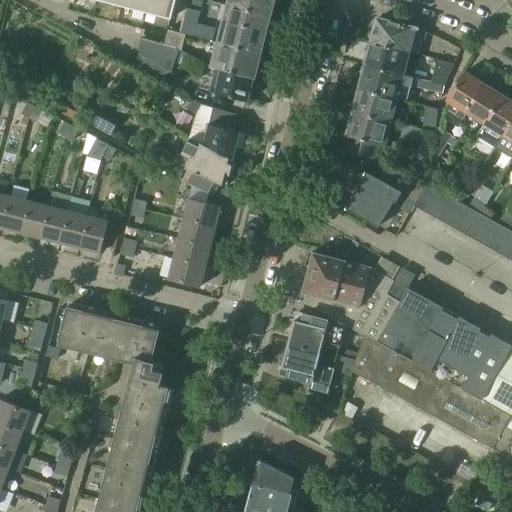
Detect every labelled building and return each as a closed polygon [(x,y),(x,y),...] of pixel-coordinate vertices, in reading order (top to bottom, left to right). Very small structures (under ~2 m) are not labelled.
[(99,0),(171,19),(176,0),(99,0)] [(230,0),(229,5),(270,16),(273,5),(275,3),(276,0),(230,0)] [(264,45),(263,42),(270,16),(229,5),(222,3),(218,17),(225,19),(219,43),(260,54),(261,50),(264,48),(264,45)] [(373,31),(371,38),(373,41),(373,42),(411,52),(419,54),(422,39),(425,40),(427,32),(418,28),(379,18),(376,29),(373,31)] [(165,44),(176,48),(180,32),(169,29),(165,44)] [(180,32),(176,48),(182,50),(186,34),(180,32)] [(165,44),(160,43),(143,38),(135,65),(148,73),(154,64),(172,76),(182,50),(176,48),(165,44)] [(369,55),(367,66),(405,76),(411,52),(373,42),(372,44),(369,45),(368,52),(369,55)] [(213,67),(217,68),(253,78),(257,65),(260,64),(260,61),(259,58),(260,54),(219,43),(213,67)] [(205,73),(209,65),(197,58),(193,66),(205,73)] [(455,64),(437,59),(431,82),(445,85),(455,64)] [(361,78),(359,85),(361,87),(361,89),(399,99),(408,101),(414,78),(405,76),(367,66),(364,76),(361,78)] [(248,98),(251,98),(253,89),(251,89),(253,78),(217,68),(211,91),(247,101),(248,98)] [(462,119),(467,111),(483,84),(465,73),(448,100),(447,109),(462,119)] [(415,86),(443,93),(446,86),(429,81),(417,79),(415,86)] [(501,95),(483,84),(467,111),(485,122),(501,95)] [(156,97),(165,101),(171,90),(163,85),(156,97)] [(357,102),(355,112),(393,122),(399,99),(361,89),(360,91),(357,92),(356,99),(357,102)] [(502,133),(511,117),(511,101),(501,95),(485,122),(476,136),(494,147),(502,133)] [(203,104),(193,98),(188,108),(198,113),(203,104)] [(29,117),(35,106),(28,103),(22,113),(29,117)] [(191,138),(205,145),(232,159),(240,131),(238,130),(242,116),(215,108),(203,104),(198,113),(191,138)] [(42,110),(35,106),(29,117),(36,121),(42,110)] [(350,136),(346,152),(379,160),(383,144),(387,145),(393,122),(355,112),(352,122),(349,124),(347,131),(349,134),(349,135),(350,136)] [(511,158),(511,117),(502,133),(494,147),(511,158)] [(422,129),(435,131),(436,121),(424,119),(422,129)] [(58,133),(66,137),(72,126),(65,122),(58,133)] [(418,142),(422,129),(400,124),(397,137),(418,142)] [(79,129),(72,126),(66,137),(73,141),(79,129)] [(452,135),(443,130),(439,156),(452,135)] [(226,186),(229,174),(232,175),(237,165),(232,163),(232,159),(205,145),(191,138),(182,154),(191,158),(186,168),(189,169),(184,178),(214,193),(219,183),(226,186)] [(101,160),(103,156),(109,145),(96,139),(87,156),(101,160)] [(116,149),(109,145),(103,156),(110,160),(116,149)] [(158,145),(152,158),(167,166),(173,153),(158,145)] [(366,172),(366,173),(361,171),(357,172),(353,179),(354,183),(359,186),(346,208),(379,227),(385,216),(390,219),(398,203),(396,202),(402,191),(366,172)] [(455,172),(446,187),(460,195),(469,180),(455,172)] [(414,206),(424,212),(437,190),(426,183),(414,206)] [(447,196),(438,190),(437,190),(424,212),(435,218),(447,196)] [(0,193),(0,227),(1,228),(8,196),(0,193)] [(28,201),(8,196),(1,228),(20,233),(28,201)] [(458,202),(451,198),(447,196),(435,218),(446,224),(458,202)] [(401,208),(408,213),(415,202),(407,197),(401,208)] [(474,197),(469,207),(470,208),(473,210),(479,213),(485,203),(474,197)] [(135,199),(133,207),(145,210),(147,202),(135,199)] [(189,199),(184,219),(216,227),(221,207),(189,199)] [(28,201),(20,233),(40,238),(48,206),(28,201)] [(501,219),(511,225),(511,201),(501,219)] [(446,224),(456,229),(469,207),(458,202),(446,224)] [(68,211),(48,206),(40,238),(60,243),(68,211)] [(143,218),(145,210),(133,207),(131,215),(143,218)] [(479,213),(473,210),(469,207),(456,229),(467,235),(479,213)] [(68,211),(60,243),(79,248),(87,216),(68,211)] [(467,235),(478,241),(490,219),(479,213),(467,235)] [(109,222),(87,216),(79,248),(100,253),(109,222)] [(211,247),(216,227),(184,219),(179,239),(211,247)] [(478,241),(488,247),(500,225),(490,219),(478,241)] [(488,247),(499,253),(511,231),(500,225),(488,247)] [(499,253),(509,259),(511,254),(511,231),(499,253)] [(125,239),(123,246),(136,249),(138,242),(125,239)] [(211,247),(179,239),(174,259),(206,267),(211,247)] [(134,257),(136,249),(123,246),(121,254),(134,257)] [(409,289),(371,267),(314,252),(313,253),(308,254),(305,267),(309,270),(303,294),(305,294),(303,302),(330,316),(346,325),(364,335),(378,343),(402,302),(409,289)] [(200,288),(206,267),(174,259),(169,280),(200,288)] [(123,276),(126,266),(118,263),(115,274),(123,276)] [(402,302),(378,343),(431,371),(458,320),(460,318),(442,309),(409,289),(402,302)] [(338,356),(346,325),(330,316),(303,302),(301,301),(290,343),(338,356)] [(136,379),(102,511),(137,511),(169,387),(160,385),(166,364),(152,360),(160,330),(67,306),(59,339),(145,361),(140,380),(136,379)] [(478,330),(479,329),(460,318),(458,320),(431,371),(445,378),(484,400),(497,375),(511,346),(492,335),(491,337),(478,330)] [(36,321),(33,328),(46,332),(48,324),(36,321)] [(44,340),(46,332),(33,328),(31,336),(44,340)] [(445,378),(431,371),(378,343),(364,335),(356,361),(353,372),(427,412),(445,378)] [(352,375),(353,372),(356,361),(338,356),(290,343),(282,373),(310,381),(308,387),(328,392),(334,370),(352,375)] [(58,359),(61,349),(49,346),(47,356),(58,359)] [(511,346),(497,375),(484,400),(511,415),(511,346)] [(340,357),(356,361),(357,352),(342,348),(340,357)] [(25,360),(23,368),(36,371),(38,363),(25,360)] [(34,379),(36,371),(23,368),(19,384),(32,387),(34,379)] [(511,421),(511,415),(484,400),(445,378),(427,412),(493,448),(492,449),(496,451),(511,421)] [(1,399),(0,400),(0,421),(23,431),(34,435),(42,415),(1,399)] [(114,436),(118,420),(101,415),(97,432),(114,436)] [(0,421),(0,443),(16,450),(23,431),(0,421)] [(511,421),(496,451),(511,459),(511,421)] [(69,425),(66,433),(79,437),(81,429),(69,425)] [(16,450),(0,443),(0,465),(9,468),(16,450)] [(60,458),(58,465),(70,469),(72,461),(60,458)] [(294,478),(260,460),(254,482),(293,493),(298,494),(299,490),(292,488),(294,478)] [(0,465),(0,486),(1,487),(9,468),(0,465)] [(68,477),(70,469),(58,465),(55,473),(68,477)] [(495,479),(484,473),(479,481),(490,487),(495,479)] [(498,481),(494,489),(505,495),(510,487),(498,481)] [(295,511),(289,510),(293,493),(254,482),(249,504),(278,511),(295,511)] [(49,497),(47,505),(60,509),(62,501),(49,497)] [(488,511),(492,504),(479,497),(475,504),(488,511)] [(330,511),(348,511),(351,508),(338,503),(330,511)]
